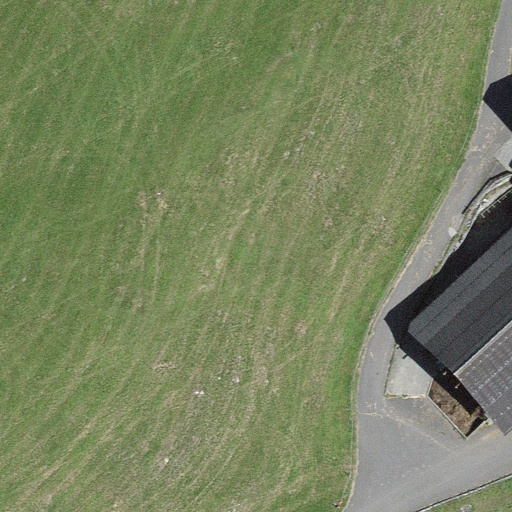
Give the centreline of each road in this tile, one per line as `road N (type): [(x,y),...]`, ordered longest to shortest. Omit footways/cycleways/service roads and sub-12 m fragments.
road 1 (track): [(511,21),(467,174),(367,367),(393,486)]
road 2 (residential): [(357,511),(511,428)]
